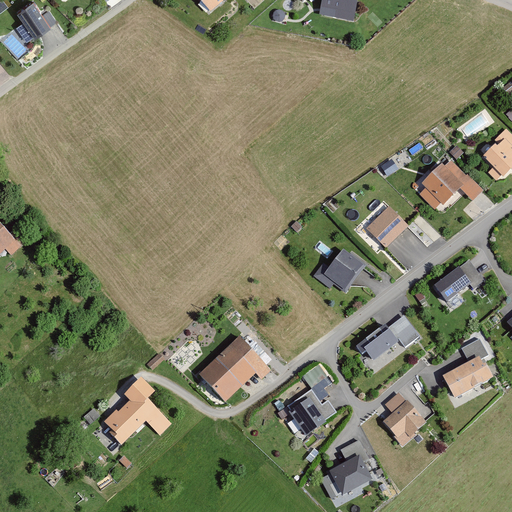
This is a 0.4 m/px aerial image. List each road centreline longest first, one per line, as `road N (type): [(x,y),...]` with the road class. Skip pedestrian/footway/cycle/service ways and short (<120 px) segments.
road 1 (residential): [(511,205),(232,414),(149,376)]
road 2 (residential): [(127,0),(0,93)]
road 3 (unknown): [(325,347),(360,402),(425,364)]
